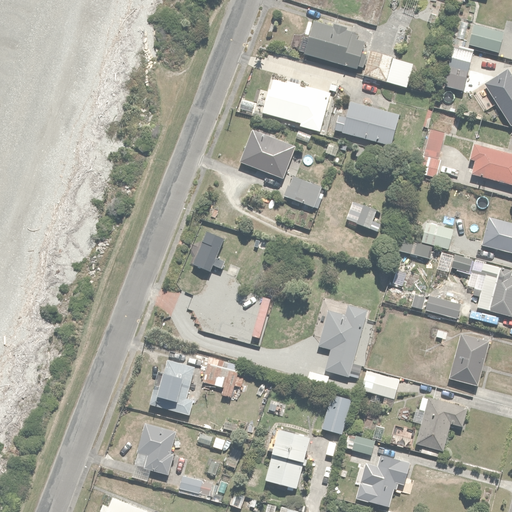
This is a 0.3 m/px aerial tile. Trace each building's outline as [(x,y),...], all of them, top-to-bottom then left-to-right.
[(361,39),(363,33),(317,19),(307,52),(361,68),(369,42),(361,39)] [(507,33),(476,24),(470,44),(502,53),(507,33)] [(474,52),(456,47),(451,68),(469,72),(474,52)] [(373,50),(365,73),(411,88),(419,65),(373,50)] [(511,67),(487,83),(511,123),(511,67)] [(334,93),(275,75),(264,111),(303,123),(302,128),(322,134),(334,93)] [(350,117),(341,114),(337,129),(395,145),(403,117),(354,103),(350,117)] [(447,131),(433,127),(426,155),(423,155),(424,149),(414,147),(408,172),(440,179),(444,160),(440,159),(447,131)] [(298,143),(254,129),(243,164),(287,178),(298,143)] [(342,143),(330,140),(326,153),(338,157),(342,143)] [(511,152),(477,143),(473,159),(477,160),(473,174),(511,184),(511,152)] [(313,152),(305,150),(301,162),(309,165),(313,152)] [(325,187),(296,175),(287,196),(317,208),(325,187)] [(384,209),(366,203),(360,222),(378,228),(384,209)] [(511,221),(492,215),(484,243),(511,251),(511,221)] [(430,222),(425,240),(450,247),(455,229),(430,222)] [(227,238),(208,231),(195,263),(214,271),(227,238)] [(272,241),(259,237),(255,246),(269,251),(272,241)] [(436,246),(405,238),(401,251),(433,260),(436,246)] [(474,260),(457,255),(454,266),(471,271),(474,260)] [(495,311),(505,266),(477,259),(471,286),(476,288),(475,295),(480,296),(478,307),(495,311)] [(511,267),(505,266),(495,311),(511,315),(511,267)] [(404,290),(391,287),(387,300),(401,303),(404,290)] [(426,308),(428,296),(417,293),(414,306),(426,308)] [(463,305),(431,296),(427,309),(460,318),(463,305)] [(493,341),(462,334),(452,379),(483,386),(493,341)] [(238,362),(210,356),(205,381),(225,385),(223,395),(241,398),(246,370),(237,368),(238,362)] [(198,366),(169,359),(166,372),(162,371),(153,407),(193,416),(197,399),(191,398),(198,366)] [(405,380),(370,369),(364,390),(386,397),(384,405),(396,409),(405,380)] [(354,399),(332,394),(324,429),(346,434),(354,399)] [(470,407),(425,395),(421,409),(419,409),(415,421),(424,424),(419,443),(447,451),(455,423),(465,425),(470,407)] [(178,429),(147,423),(139,463),(148,465),(147,469),(174,474),(178,455),(173,454),(178,429)] [(315,439),(282,431),(270,481),(303,489),(315,439)] [(214,436),(201,432),(199,441),(211,445),(214,436)] [(378,439),(349,432),(346,447),(374,454),(378,439)] [(413,463),(382,457),(379,473),(372,472),(369,484),(362,483),(359,500),(393,507),(398,481),(409,483),(413,463)] [(221,464),(211,460),(207,472),(218,475),(221,464)] [(215,481),(185,475),(182,490),(212,496),(215,481)] [(159,511),(160,511),(116,494),(111,505),(106,503),(102,511),(159,511)]
